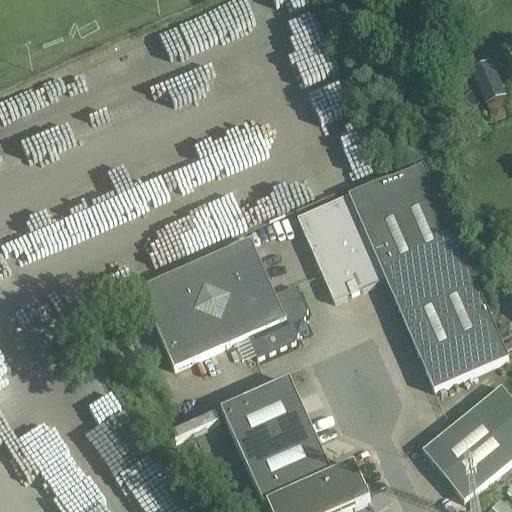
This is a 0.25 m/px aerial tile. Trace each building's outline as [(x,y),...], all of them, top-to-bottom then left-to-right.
[(335,307),(386,285),(435,396),(509,364),(502,348),(424,169),(298,224),(335,307)] [(164,185),(112,199),(116,214),(168,201),(164,185)] [(226,239),(286,216),(281,202),(221,225),(226,239)] [(299,339),(309,335),(304,325),(308,316),(297,291),(276,301),(251,246),(140,294),(175,375),(248,343),(258,365),(270,360),(295,349),(299,339)] [(267,509),(268,511),(357,511),(371,506),(355,470),(332,480),(290,385),(222,416),(264,510),(267,509)] [(423,456),(465,507),(511,468),(511,405),(502,392),(423,456)] [(218,430),(215,424),(218,422),(215,416),(172,436),(173,440),(177,449),(218,430)]
